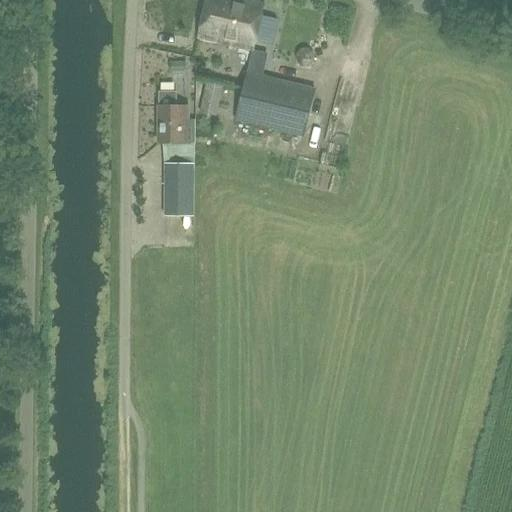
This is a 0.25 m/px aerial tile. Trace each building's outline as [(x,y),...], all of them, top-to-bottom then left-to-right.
[(265,2),(254,0),(207,0),(200,36),(254,48),(265,2)] [(236,117),(304,134),(316,88),(248,71),(236,117)] [(190,104),(177,104),(177,91),(161,91),(161,104),(160,104),(160,141),(186,141),(186,120),(190,120),(190,104)] [(196,163),(166,163),(166,213),(196,213),(196,163)] [(330,164),(328,173),(349,178),(351,169),(330,164)]
